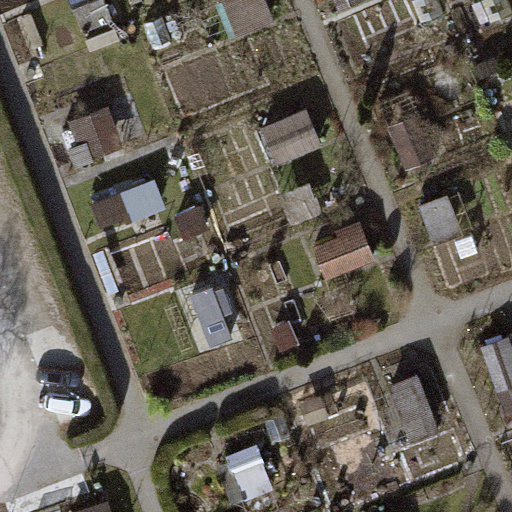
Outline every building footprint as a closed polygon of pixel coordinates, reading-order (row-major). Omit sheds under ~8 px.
[(106,0),(69,0),(77,18),(93,11),(99,24),(114,18),(106,0)] [(266,0),(223,0),(236,30),(273,15),(266,0)] [(334,0),(338,8),(357,0),(334,0)] [(106,96),(66,112),(78,141),(68,145),(76,164),(95,156),(97,161),(127,149),(106,96)] [(307,106),(262,125),(277,161),(322,142),(307,106)] [(413,117),(388,128),(406,169),(431,158),(413,117)] [(112,192),(90,201),(100,223),(116,216),(118,219),(159,202),(149,179),(112,194),(112,192)] [(338,233),(313,244),(326,276),(375,256),(360,218),(336,228),(338,233)] [(217,282),(191,292),(207,336),(233,326),(217,282)] [(511,343),(508,333),(481,343),(498,390),(511,384),(511,343)] [(417,370),(386,383),(405,428),(436,414),(417,370)] [(255,442),(227,454),(229,458),(217,463),(233,500),(246,495),(247,497),(274,485),(255,442)] [(112,511),(108,498),(69,511),(112,511)]
